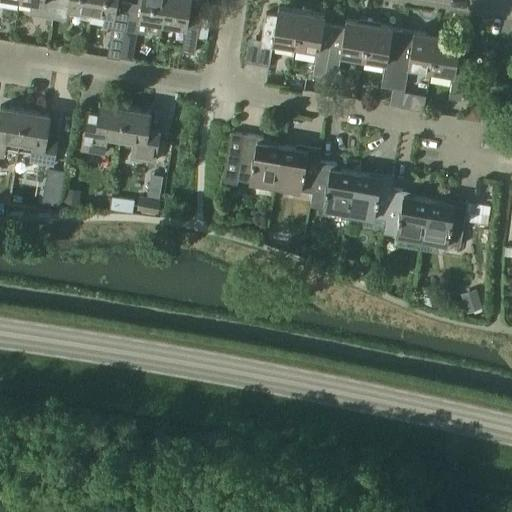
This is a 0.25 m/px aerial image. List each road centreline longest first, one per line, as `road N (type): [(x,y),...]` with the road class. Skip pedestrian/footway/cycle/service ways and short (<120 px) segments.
road 1 (primary): [(511,431),(244,374),(0,335)]
road 2 (residential): [(511,169),(464,164),(471,129),(219,87)]
road 3 (residential): [(219,87),(0,53)]
